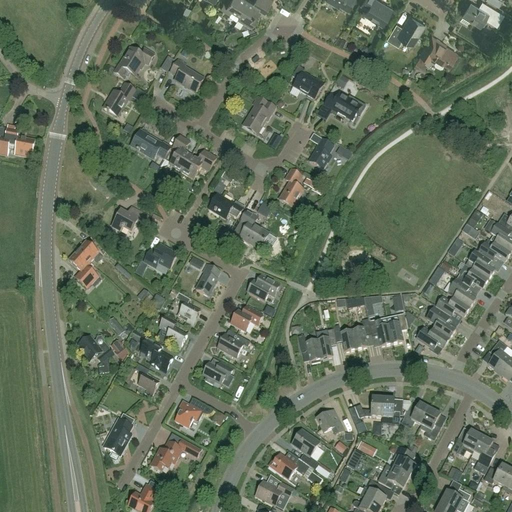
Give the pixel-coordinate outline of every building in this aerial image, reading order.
[(237,22),(238,20),(240,16),(245,8),(241,6),(244,0),(231,0),(228,5),(225,3),(221,9),(230,15),(231,18),(237,22)] [(272,0),(256,0),(254,3),(248,0),(244,0),(241,6),(245,8),(240,16),(238,20),(252,28),(259,17),(258,16),(261,11),(265,14),(273,0),(272,0)] [(348,9),(353,0),(326,0),(333,4),(335,1),(348,9)] [(378,23),(379,22),(383,24),(392,9),(377,0),(365,0),(363,5),(369,9),(366,14),(368,14),(367,16),(366,18),(366,20),(373,24),(375,24),(376,22),(378,23)] [(485,19),(493,24),(496,26),(504,14),(486,3),(482,9),(471,3),(460,21),(467,26),(471,20),(481,26),(485,19)] [(414,45),(425,25),(412,17),(405,29),(397,24),(388,40),(399,47),(404,39),(414,45)] [(449,67),(457,54),(445,46),(446,45),(432,36),(420,56),(428,61),(430,58),(436,62),(435,63),(436,65),(440,68),(443,68),(445,64),(449,67)] [(343,52),(346,45),(339,41),(335,48),(343,52)] [(141,81),(133,76),(138,69),(141,71),(145,65),(148,67),(155,57),(144,50),(140,56),(131,50),(120,68),(119,68),(115,75),(124,80),(128,74),(140,81),(141,81)] [(187,60),(190,54),(191,54),(185,50),(181,56),(187,60)] [(170,73),(176,61),(170,58),(164,70),(170,73)] [(195,95),(204,81),(185,69),(187,67),(178,61),(170,74),(177,78),(175,82),(195,95)] [(315,101),(324,87),(302,73),(294,88),(315,101)] [(343,78),(338,87),(344,91),(350,82),(343,78)] [(130,103),(136,92),(125,85),(119,96),(115,93),(104,110),(118,119),(128,102),(130,103)] [(137,93),(133,100),(142,106),(147,98),(137,93)] [(356,115),(360,108),(348,101),(349,100),(340,94),(336,99),(331,96),(324,106),(338,114),(352,123),(357,115),(356,115)] [(268,124),(276,110),(258,99),(253,107),(255,108),(244,128),(258,136),(266,123),(268,124)] [(327,119),(331,111),(325,108),(322,116),(327,119)] [(152,121),(144,116),(141,122),(149,127),(152,121)] [(15,156),(32,160),(35,143),(18,139),(19,132),(7,130),(5,139),(1,138),(0,141),(0,156),(7,158),(9,148),(16,149),(15,156)] [(164,161),(171,150),(163,144),(162,145),(141,132),(131,148),(154,162),(157,157),(164,161)] [(266,146),(275,151),(282,139),(274,134),(266,146)] [(170,166),(182,173),(192,157),(185,153),(191,144),(181,138),(174,149),(179,152),(170,166)] [(328,157),(333,148),(322,141),(316,151),(317,151),(309,163),(323,172),(327,165),(331,159),(328,157)] [(217,160),(204,152),(199,161),(192,157),(182,173),(194,180),(201,168),(209,173),(217,160)] [(153,163),(150,168),(157,172),(160,168),(153,163)] [(293,210),(303,192),(295,187),(301,177),(291,172),(286,182),(289,184),(279,202),(293,210)] [(231,178),(225,174),(221,180),(228,184),(231,178)] [(500,184),(509,185),(510,176),(501,175),(500,184)] [(314,192),(317,187),(307,180),(304,185),(314,192)] [(237,220),(243,210),(235,205),(234,206),(218,196),(208,211),(225,221),(229,216),(237,220)] [(263,206),(260,211),(270,217),(273,212),(263,206)] [(485,207),(482,213),(488,216),(491,211),(485,207)] [(143,231),(149,219),(139,213),(135,220),(121,212),(112,228),(120,233),(123,229),(132,234),(136,227),(143,231)] [(261,249),(263,244),(270,248),(274,247),(276,244),(275,240),(268,236),(269,236),(254,226),(258,219),(247,212),(241,223),(234,234),(241,238),(240,239),(250,246),(252,243),(261,249)] [(479,212),(469,225),(476,230),(486,216),(479,212)] [(504,216),(497,226),(511,235),(511,233),(511,218),(511,220),(504,216)] [(511,242),(508,240),(511,235),(497,226),(491,236),(494,237),(490,242),(510,255),(511,252),(511,242)] [(229,239),(233,229),(229,227),(225,237),(229,239)] [(488,240),(478,254),(489,261),(489,262),(492,264),(495,259),(504,265),(510,255),(490,242),(488,240)] [(98,264),(103,259),(98,255),(98,254),(86,243),(77,253),(90,264),(94,260),(98,264)] [(170,271),(178,257),(166,251),(167,250),(161,246),(156,254),(151,252),(144,264),(155,270),(158,265),(170,271)] [(472,271),(488,282),(495,273),(489,269),(492,264),(489,262),(489,261),(478,254),(475,252),(465,267),(472,271)] [(90,264),(77,253),(69,262),(82,273),(76,280),(88,290),(93,285),(98,279),(98,278),(90,271),(94,267),(90,264)] [(129,283),(133,278),(121,267),(117,271),(129,283)] [(217,281),(221,274),(208,267),(203,274),(205,275),(195,291),(209,299),(218,282),(217,281)] [(464,274),(462,277),(460,276),(456,281),(470,290),(473,285),(482,291),(488,282),(472,271),(469,276),(465,273),(464,274)] [(274,298),(279,288),(261,278),(258,284),(254,282),(248,295),(264,303),(268,295),(274,298)] [(447,295),(453,300),(470,310),(476,301),(466,295),(470,290),(456,281),(447,295)] [(431,295),(436,288),(431,284),(426,291),(431,295)] [(153,299),(145,291),(138,299),(146,307),(153,299)] [(185,305),(179,316),(178,318),(193,327),(201,313),(188,306),(191,301),(179,294),(176,300),(185,305)] [(470,310),(453,300),(451,303),(443,298),(436,308),(451,318),(454,314),(463,320),(470,310)] [(366,302),(368,310),(374,308),(371,300),(366,302)] [(233,305),(227,311),(232,315),(237,310),(233,305)] [(257,328),(263,318),(250,310),(247,309),(243,315),(239,312),(231,326),(245,334),(251,324),(257,328)] [(435,327),(433,331),(449,341),(455,332),(446,325),(449,320),(433,310),(426,321),(435,327)] [(388,327),(391,346),(403,343),(401,333),(406,331),(403,316),(397,317),(399,325),(388,327)] [(158,339),(180,351),(187,337),(174,330),(177,325),(166,318),(159,330),(162,331),(158,339)] [(114,320),(108,325),(119,338),(125,333),(114,320)] [(352,333),(356,351),(367,348),(365,338),(371,337),(369,323),(368,323),(368,321),(362,323),(363,330),(352,333)] [(371,337),(371,339),(377,337),(380,349),(391,346),(388,327),(382,329),(380,321),(369,323),(371,337)] [(333,331),(336,344),(342,343),(344,354),(356,351),(352,333),(340,336),(339,327),(333,329),(333,331)] [(318,343),(322,361),(333,358),(330,348),(336,346),(336,344),(333,331),(327,332),(329,340),(318,343)] [(449,341),(433,331),(430,335),(423,331),(417,341),(430,350),(433,345),(443,351),(449,341)] [(247,350),(251,344),(240,338),(238,343),(225,336),(218,350),(236,360),(243,347),(247,350)] [(320,361),(322,361),(318,343),(306,345),(304,337),(298,338),(301,354),(307,353),(310,363),(311,363),(311,365),(320,363),(320,361)] [(91,339),(85,343),(84,342),(83,342),(83,341),(82,341),(81,341),(80,341),(79,342),(78,342),(78,343),(77,343),(77,344),(77,345),(77,346),(77,347),(78,348),(78,349),(89,365),(97,359),(102,367),(114,358),(106,347),(100,351),(91,339)] [(151,366),(166,374),(173,361),(160,353),(163,348),(148,340),(140,353),(148,357),(146,360),(151,363),(153,363),(151,366)] [(129,355),(119,342),(112,347),(122,360),(129,355)] [(511,357),(511,353),(499,343),(490,354),(495,358),(487,367),(498,375),(511,357)] [(511,378),(511,357),(498,375),(508,383),(511,378)] [(152,398),(160,384),(147,377),(150,372),(138,366),(135,371),(144,376),(138,387),(147,391),(145,394),(152,398)] [(209,366),(204,376),(207,378),(205,382),(213,387),(216,383),(221,385),(226,377),(229,379),(232,373),(221,367),(219,372),(209,366)] [(383,400),(371,400),(371,412),(362,412),(360,407),(354,409),(359,421),(365,418),(382,419),(383,400)] [(388,420),(387,426),(399,427),(399,414),(393,414),(394,401),(383,400),(382,419),(388,420)] [(193,422),(198,424),(203,415),(205,416),(207,416),(208,416),(210,415),(212,414),(213,413),(214,413),(207,408),(193,401),(190,406),(184,403),(182,407),(178,414),(180,415),(176,423),(189,430),(193,422)] [(414,424),(421,427),(430,411),(420,406),(414,416),(407,412),(400,426),(411,431),(414,424)] [(103,409),(98,419),(105,423),(111,413),(103,409)] [(440,416),(438,415),(439,414),(439,412),(434,410),(432,410),(431,412),(430,411),(421,427),(419,430),(426,433),(424,438),(434,443),(441,430),(434,427),(440,416)] [(335,437),(344,433),(339,421),(334,424),(329,414),(317,420),(324,435),(332,431),(335,437)] [(221,428),(226,419),(218,415),(215,420),(218,422),(217,425),(221,428)] [(112,437),(105,450),(112,453),(110,458),(110,460),(116,463),(118,462),(120,457),(120,458),(131,437),(129,436),(133,428),(119,421),(111,437),(112,437)] [(362,424),(355,427),(359,436),(366,433),(362,424)] [(474,454),(482,438),(481,438),(481,435),(474,432),(472,433),(471,433),(465,444),(458,440),(452,452),(459,456),(463,458),(466,453),(473,456),(474,454)] [(302,433),(292,447),(305,456),(300,462),(315,472),(319,466),(310,459),(320,445),(302,433)] [(485,437),(483,439),(482,438),(474,454),(481,458),(477,466),(474,471),(485,477),(488,472),(494,459),(497,454),(490,450),(493,444),(492,444),(492,441),(485,437)] [(175,466),(183,452),(197,459),(201,452),(182,442),(178,449),(168,444),(164,452),(160,450),(151,468),(162,474),(165,468),(169,470),(172,465),(175,466)] [(360,452),(367,456),(371,448),(364,444),(360,452)] [(338,457),(333,461),(337,467),(346,461),(343,457),(350,452),(345,445),(334,452),(338,457)] [(415,457),(418,450),(410,446),(407,452),(415,457)] [(396,464),(393,471),(408,479),(414,468),(408,464),(409,461),(412,462),(415,457),(399,449),(398,452),(392,462),(396,464)] [(362,455),(355,451),(347,467),(354,471),(362,455)] [(303,479),(310,470),(298,462),(294,467),(280,456),(274,464),(273,463),(269,468),(288,482),(295,473),(303,479)] [(493,484),(503,489),(511,472),(511,471),(502,466),(498,474),(491,470),(484,482),(492,486),(493,484)] [(402,491),(408,479),(393,471),(386,467),(377,484),(391,491),(393,486),(402,491)] [(346,471),(343,483),(350,485),(353,472),(346,471)] [(511,472),(503,489),(511,493),(511,494),(511,497),(511,472)] [(307,481),(318,489),(323,482),(312,474),(307,481)] [(359,499),(364,501),(381,510),(386,501),(379,497),(383,489),(371,482),(367,489),(365,488),(359,499)] [(289,500),(293,492),(281,485),(277,492),(263,484),(255,498),(275,508),(281,496),(289,500)] [(153,504),(159,494),(147,487),(142,498),(136,495),(129,508),(137,511),(150,511),(154,505),(153,504)] [(343,490),(337,487),(335,492),(340,495),(343,490)] [(441,505),(455,511),(464,511),(469,504),(466,503),(470,497),(459,491),(455,498),(447,493),(441,505)] [(485,503),(487,497),(480,494),(475,506),(483,509),(485,503)] [(380,511),(381,510),(364,501),(361,506),(357,504),(355,504),(354,505),(353,506),(353,508),(354,509),(356,510),(354,511),(380,511)]
